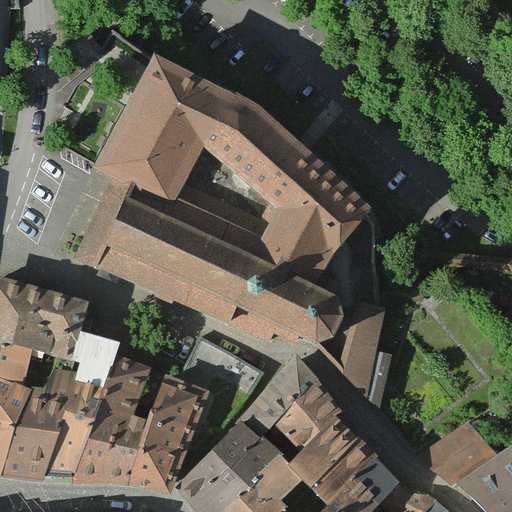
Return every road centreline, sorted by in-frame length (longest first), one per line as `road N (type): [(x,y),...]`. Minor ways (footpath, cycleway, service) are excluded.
road 1 (residential): [(0,244),(321,364),(462,511)]
road 2 (unclassified): [(33,0),(36,87),(20,163),(0,202)]
road 3 (residential): [(180,511),(149,499),(0,493)]
